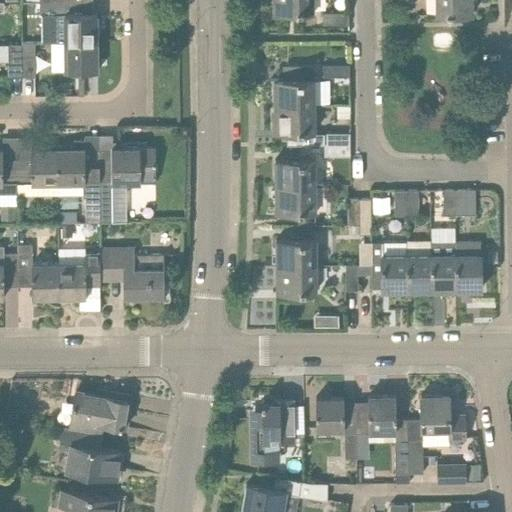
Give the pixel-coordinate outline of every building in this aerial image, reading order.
[(314,0),(272,0),(273,11),(314,11),(314,0)] [(471,0),(435,0),(436,14),(472,14),(471,0)] [(39,2),(39,15),(64,15),(65,43),(97,42),(96,14),(82,14),(82,2),(39,2)] [(348,13),(322,13),(322,25),(348,25),(348,13)] [(97,42),(65,43),(65,71),(97,71),(97,42)] [(21,44),(21,77),(33,77),(35,77),(34,43),(21,44)] [(0,61),(8,61),(8,77),(21,77),(21,44),(0,44),(0,61)] [(286,79),(273,80),(274,105),(274,106),(315,105),(315,65),(286,65),(286,79)] [(348,65),(323,65),(323,76),(348,76),(349,76),(349,65),(348,65)] [(315,105),(274,106),(274,131),(282,131),(282,140),(286,140),(286,145),(294,145),(304,145),(323,145),(350,145),(350,133),(324,133),(315,133),(314,131),(316,131),(315,105)] [(58,143),(57,145),(58,150),(58,184),(82,184),(82,195),(82,199),(85,222),(99,222),(99,209),(99,159),(84,159),(84,148),(73,148),(73,145),(72,145),(72,143),(58,143)] [(304,145),(294,145),(294,154),(304,154),(304,145)] [(350,145),(323,145),(324,156),(349,156),(350,156),(350,145)] [(110,158),(99,159),(99,209),(99,222),(126,222),(126,184),(141,184),(155,184),(155,147),(120,147),(110,148),(110,158)] [(0,193),(17,193),(17,183),(16,160),(3,160),(2,149),(0,148),(0,193)] [(30,160),(16,160),(17,183),(30,183),(30,184),(58,184),(58,150),(42,150),(42,148),(31,148),(30,148),(30,160)] [(316,160),(274,160),(275,185),(316,185),(316,160)] [(316,185),(275,185),(275,186),(275,211),(316,211),(316,185)] [(418,189),(405,190),(406,216),(418,216),(418,190),(418,189)] [(453,189),(443,189),(443,190),(443,216),(453,216),(453,189)] [(454,189),(453,189),(453,216),(459,215),(475,215),(475,189),(466,189),(459,189),(454,189)] [(405,190),(394,190),(394,191),(395,216),(406,216),(405,190)] [(359,198),(347,198),(348,225),(359,225),(359,198)] [(359,225),(359,234),(372,234),(371,198),(359,198),(359,225)] [(16,205),(0,205),(1,221),(16,220),(16,205)] [(73,223),(58,223),(58,237),(74,237),(73,223)] [(316,239),(275,239),(276,265),(316,265),(316,239)] [(431,254),(430,254),(430,290),(455,290),(455,241),(431,242),(431,254)] [(455,241),(455,290),(481,290),(480,253),(468,253),(468,241),(455,241)] [(372,242),(359,242),(359,265),(372,265),(372,242)] [(406,242),(372,242),(372,265),(372,275),(382,275),(382,291),(406,290),(406,254),(406,242)] [(4,246),(0,245),(0,297),(4,297),(4,287),(18,286),(17,253),(4,253),(4,246)] [(17,245),(17,253),(18,286),(20,286),(32,286),(32,297),(44,297),(44,295),(59,295),(59,262),(32,262),(32,245),(17,245)] [(100,246),(100,252),(100,279),(123,279),(123,296),(124,296),(164,296),(164,254),(134,254),(134,246),(106,246),(100,246)] [(59,262),(59,295),(74,295),(74,297),(79,297),(86,297),(86,286),(99,285),(100,285),(100,279),(100,252),(85,252),(85,261),(59,262)] [(430,254),(406,254),(406,290),(430,290),(430,254)] [(316,265),(276,265),(276,291),(316,291),(316,265)] [(345,291),(357,291),(357,275),(357,265),(345,265),(345,291)] [(357,265),(357,275),(369,275),(372,275),(372,265),(357,265)] [(73,405),(69,428),(75,429),(102,434),(104,424),(126,428),(127,428),(128,428),(131,409),(129,409),(131,396),(131,395),(113,392),(112,396),(75,389),(73,405)] [(408,419),(407,419),(409,473),(423,473),(423,456),(422,446),(422,429),(434,429),(449,429),(449,439),(465,439),(465,414),(450,414),(449,413),(449,406),(443,407),(442,395),(420,395),(421,419),(408,419)] [(393,396),(367,397),(367,401),(368,433),(394,433),(394,442),(395,473),(409,473),(407,419),(394,419),(393,396)] [(343,397),(315,397),(316,430),(343,429),(344,434),(356,433),(355,415),(343,415),(343,401),(343,397)] [(261,407),(250,407),(250,416),(251,461),(264,460),(264,451),(264,443),(280,443),(280,441),(292,441),(292,398),(273,398),(274,402),(261,402),(261,407)] [(62,428),(58,449),(68,451),(64,470),(117,479),(121,451),(100,448),(102,434),(75,429),(69,428),(69,429),(62,428)] [(356,433),(344,434),(344,459),(356,459),(356,454),(356,444),(356,433)] [(465,463),(436,463),(437,481),(466,481),(465,480),(465,464),(465,463)] [(477,464),(465,464),(465,480),(478,480),(477,464)] [(395,473),(395,483),(409,482),(409,473),(395,473)] [(246,483),(241,511),(283,511),(287,494),(298,496),(327,500),(327,486),(327,483),(274,477),(272,488),(246,483)] [(59,490),(56,507),(67,509),(71,509),(70,511),(111,511),(113,499),(59,490)]
